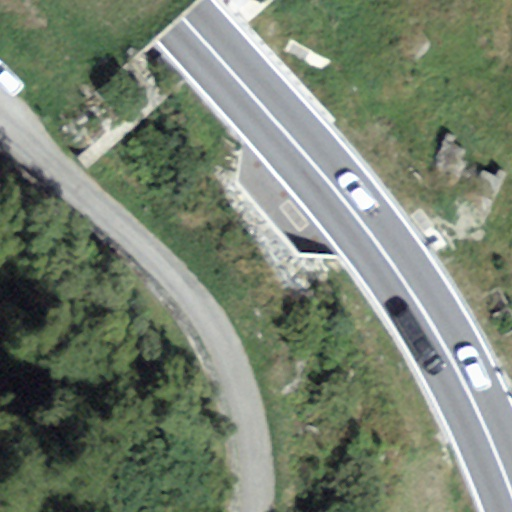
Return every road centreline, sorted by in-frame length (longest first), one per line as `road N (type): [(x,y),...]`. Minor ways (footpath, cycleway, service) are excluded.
road 1 (primary): [(167,0),(390,258),(453,361),(511,491)]
road 2 (track): [(0,116),(209,307),(265,460),(261,511)]
